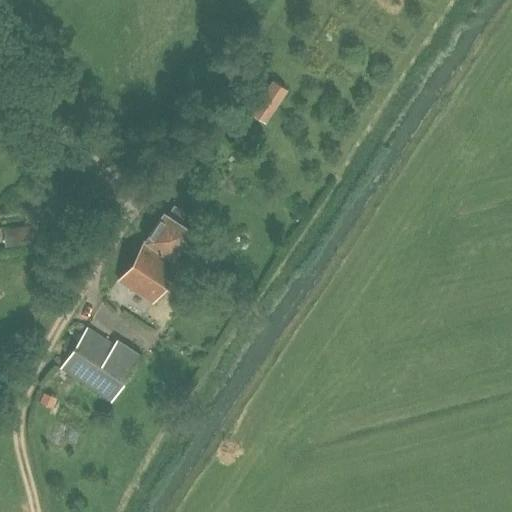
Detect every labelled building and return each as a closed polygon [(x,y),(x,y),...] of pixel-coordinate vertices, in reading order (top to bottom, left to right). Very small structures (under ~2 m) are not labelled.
[(272,77),(249,111),(267,124),(289,88),(272,77)] [(153,302),(179,260),(175,258),(186,241),(183,239),(190,228),(164,211),(119,280),(153,302)] [(29,225),(3,227),(6,246),(31,244),(29,225)] [(87,385),(112,403),(143,354),(118,337),(113,345),(87,326),(59,367),(87,385)] [(52,407),(56,398),(43,392),(39,402),(52,407)] [(74,414),(61,446),(77,453),(90,420),(74,414)]
